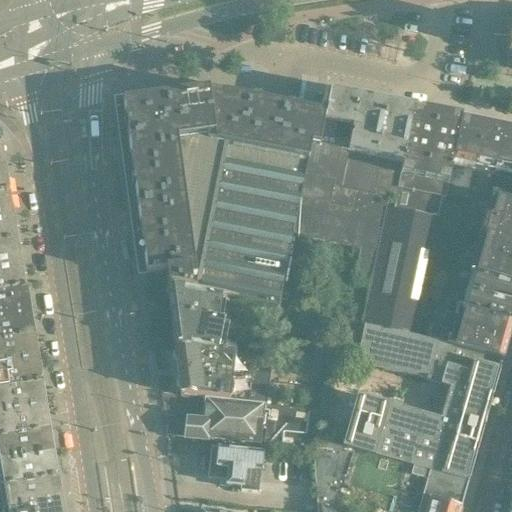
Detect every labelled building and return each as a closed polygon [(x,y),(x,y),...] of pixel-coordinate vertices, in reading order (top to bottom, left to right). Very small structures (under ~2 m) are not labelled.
[(208,90),(122,102),(145,275),(164,273),(166,286),(243,302),(278,309),(310,147),(317,148),(323,114),(208,90)] [(327,94),(323,114),(317,148),(347,154),(349,146),(357,100),(327,94)] [(384,105),(357,100),(349,146),(375,152),(384,105)] [(411,110),(384,105),(375,152),(381,153),(379,161),(401,165),(411,110)] [(446,186),(450,165),(461,119),(411,110),(401,165),(394,201),(392,211),(439,220),(442,205),(446,186)] [(511,130),(461,119),(450,165),(511,177),(511,130)] [(349,235),(357,194),(372,197),(379,161),(381,153),(375,152),(349,146),(347,154),(317,148),(310,147),(292,237),(347,248),(349,235)] [(401,165),(379,161),(372,197),(387,200),(394,201),(401,165)] [(369,286),(385,210),(387,200),(372,197),(357,194),(349,235),(347,248),(359,251),(357,262),(353,282),(369,286)] [(0,220),(11,219),(7,195),(0,196),(0,220)] [(511,283),(511,204),(486,198),(479,224),(486,226),(474,273),(511,283)] [(427,281),(431,261),(435,242),(439,220),(392,211),(385,210),(369,286),(361,325),(364,326),(416,335),(423,300),(431,302),(435,283),(427,281)] [(0,244),(15,242),(11,219),(0,220),(0,244)] [(0,269),(19,266),(15,242),(0,244),(0,269)] [(0,294),(22,290),(19,266),(0,269),(0,294)] [(511,303),(511,283),(474,273),(471,272),(460,269),(458,277),(469,280),(472,281),(470,291),(511,303)] [(243,302),(166,286),(169,313),(221,323),(228,324),(239,326),(242,311),(243,302)] [(0,318),(26,314),(22,290),(0,294),(0,318)] [(511,303),(470,291),(466,290),(464,299),(468,300),(465,310),(511,323),(511,303)] [(511,324),(511,323),(465,310),(455,307),(453,315),(461,317),(455,337),(448,336),(445,344),(456,347),(476,353),(501,361),(501,360),(502,361),(511,324)] [(221,323),(169,313),(174,348),(223,353),(225,341),(235,344),(239,326),(228,324),(221,323)] [(0,342),(30,338),(26,314),(0,318),(0,342)] [(468,482),(499,371),(473,362),(476,353),(456,347),(445,344),(416,335),(364,326),(359,345),(356,364),(423,378),(422,381),(447,387),(439,417),(356,396),(342,449),(430,472),(468,482)] [(0,367),(34,361),(30,338),(0,342),(0,367)] [(251,356),(232,354),(223,353),(174,348),(174,351),(173,353),(174,363),(176,365),(178,379),(177,379),(179,394),(180,394),(180,396),(182,396),(205,399),(226,401),(264,406),(269,358),(270,348),(252,346),(251,356)] [(0,391),(38,385),(34,361),(0,367),(0,391)] [(0,415),(42,408),(38,385),(0,391),(0,415)] [(317,413),(264,406),(226,401),(205,399),(203,416),(196,415),(196,421),(188,420),(186,438),(259,447),(260,431),(265,431),(262,453),(294,457),(314,458),(317,442),(318,435),(315,435),(317,413)] [(0,440),(46,433),(42,408),(0,415),(0,440)] [(0,464),(49,456),(46,433),(0,440),(0,464)] [(417,511),(422,498),(430,472),(342,449),(336,447),(317,442),(314,458),(313,461),(315,498),(316,511),(417,511)] [(255,494),(260,454),(212,448),(208,478),(226,481),(226,486),(241,488),(241,492),(255,494)] [(0,488),(53,479),(49,456),(0,464),(0,488)] [(460,509),(465,490),(468,482),(430,472),(422,498),(460,509)] [(3,511),(57,503),(53,479),(0,488),(0,503),(1,511),(3,511)] [(459,511),(460,509),(422,498),(417,511),(459,511)] [(58,511),(57,503),(3,511),(58,511)]
